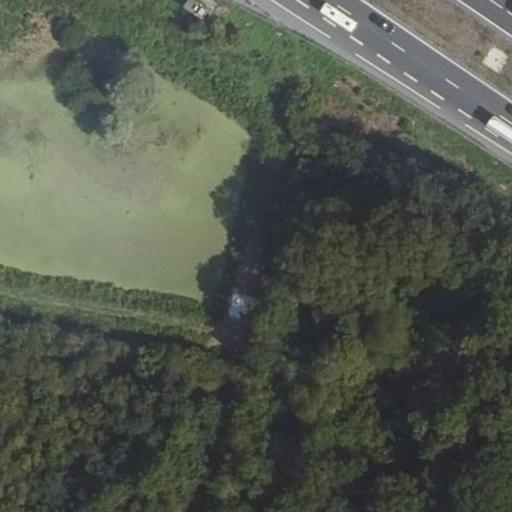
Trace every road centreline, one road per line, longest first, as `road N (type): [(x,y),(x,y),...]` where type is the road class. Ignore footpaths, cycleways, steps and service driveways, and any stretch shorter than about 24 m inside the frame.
road 1 (track): [(0,295),(241,347)]
road 2 (motorway): [(323,0),(511,129)]
